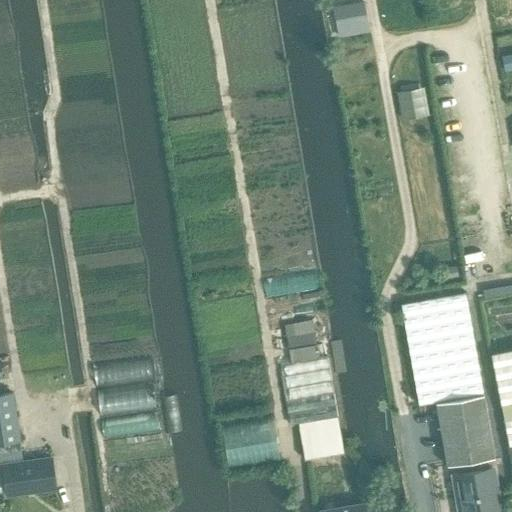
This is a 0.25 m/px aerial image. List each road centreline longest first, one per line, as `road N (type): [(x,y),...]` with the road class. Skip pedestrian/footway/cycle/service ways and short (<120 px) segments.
road 1 (track): [(42,0),(56,92),(47,119),(92,402),(23,412),(0,263)]
road 2 (track): [(382,326),(410,237),(370,0)]
road 3 (track): [(261,309),(207,0)]
road 4 (track): [(511,183),(477,0)]
